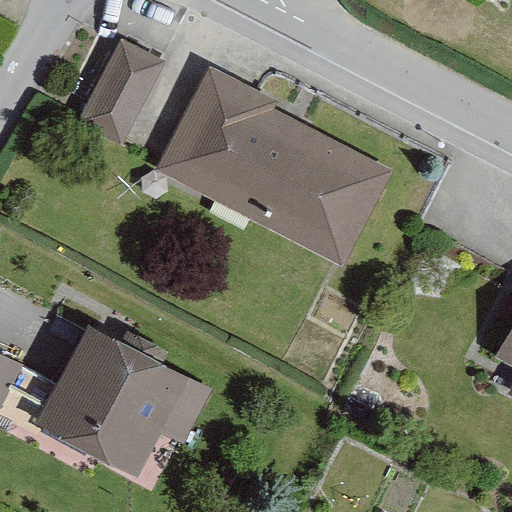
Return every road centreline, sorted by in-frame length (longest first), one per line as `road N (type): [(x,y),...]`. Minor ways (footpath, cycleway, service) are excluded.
road 1 (residential): [(249,3),(511,143)]
road 2 (residential): [(71,0),(0,118)]
